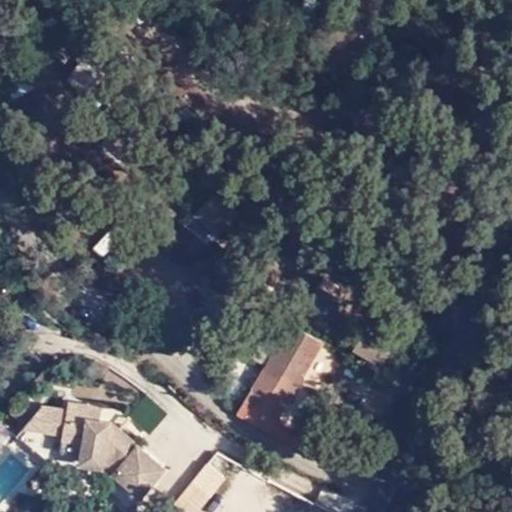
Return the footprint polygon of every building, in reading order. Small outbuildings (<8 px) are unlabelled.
[(134,151),(149,135),(125,113),(110,129),(134,151)] [(217,227),(232,211),(207,189),(192,204),(217,227)] [(283,277),(294,260),(267,244),(255,261),(283,277)] [(318,281),(305,304),(335,319),(347,298),(318,281)] [(372,340),(369,346),(384,356),(397,338),(369,321),(361,333),(372,340)] [(238,412),(308,452),(318,436),(280,413),(322,339),(292,322),(238,412)] [(357,339),(369,346),(372,340),(361,333),(357,339)] [(150,398),(134,420),(152,433),(168,411),(150,398)] [(106,418),(96,418),(96,426),(88,426),(88,405),(63,404),(63,412),(39,411),(14,443),(48,468),(59,453),(81,454),(81,464),(101,466),(105,460),(115,470),(112,473),(139,494),(162,465),(106,418)] [(96,426),(96,418),(96,406),(88,405),(88,426),(96,426)] [(308,452),(321,459),(332,443),(318,436),(308,452)] [(0,466),(0,490),(11,500),(39,466),(16,447),(0,466)] [(208,461),(192,480),(212,497),(228,478),(208,461)]
